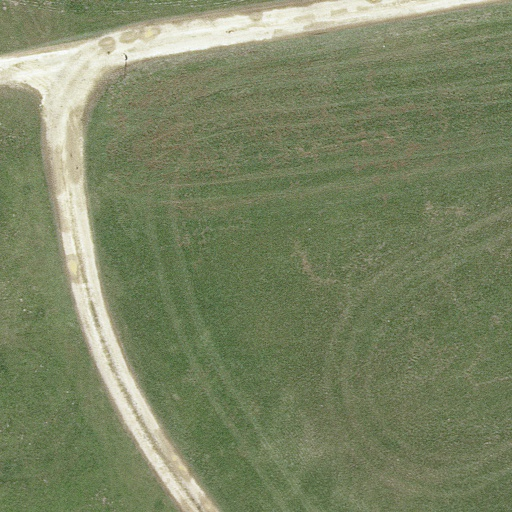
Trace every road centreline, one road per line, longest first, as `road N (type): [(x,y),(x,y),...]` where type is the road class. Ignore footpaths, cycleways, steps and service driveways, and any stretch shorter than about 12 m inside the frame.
road 1 (track): [(0,87),(501,0)]
road 2 (track): [(64,78),(68,259),(121,413),(191,511)]
